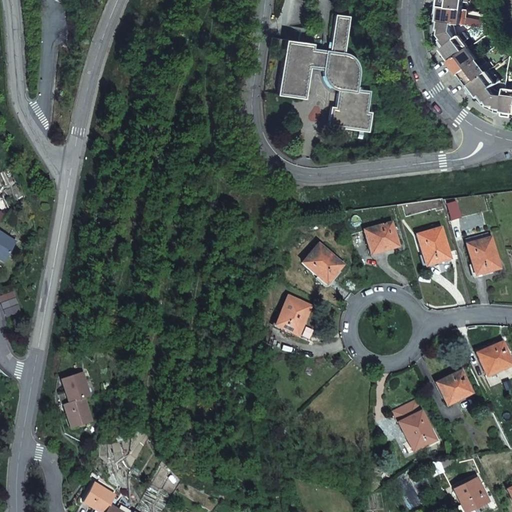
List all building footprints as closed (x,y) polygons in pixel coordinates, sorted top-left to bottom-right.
[(442,0),(440,0),(437,0),(436,7),(462,11),(463,3),(469,4),(469,0),(446,0),(446,1),(442,0)] [(462,11),(436,7),(435,16),(440,16),(444,17),(443,23),(454,25),(466,26),(467,19),(461,18),(462,11)] [(314,44),(285,40),(277,94),(306,98),(310,67),(324,69),(324,74),(327,81),(328,83),(331,87),(335,89),(338,89),(335,107),(331,107),(328,126),(369,132),(372,113),(368,112),(371,92),(358,90),(360,73),(360,68),(360,66),(359,63),(356,59),(353,56),(348,53),(345,53),(350,17),(335,15),(332,43),(334,43),(332,51),(313,48),(314,44)] [(454,25),(443,23),(441,37),(444,40),(441,42),(439,44),(444,50),(446,48),(458,39),(453,33),(454,25)] [(458,39),(446,48),(451,54),(447,57),(444,59),(444,60),(449,66),(469,50),(464,44),(469,39),(465,34),(458,39)] [(469,50),(449,66),(453,72),(457,69),(461,67),(465,72),(484,58),(479,52),(474,56),(469,50)] [(484,58),(465,72),(469,78),(465,80),(462,83),(467,89),(487,74),(483,67),(488,63),(484,58)] [(487,74),(467,89),(472,96),(475,93),(478,90),(483,96),(492,89),(502,82),(498,76),(493,80),(487,74)] [(492,89),(483,96),(487,102),(491,107),(496,108),(495,114),(503,115),(506,97),(497,96),(492,89)] [(503,115),(503,117),(511,118),(511,114),(511,110),(511,109),(511,91),(507,91),(506,97),(503,115)] [(363,231),(369,252),(383,248),(384,251),(390,249),(397,248),(390,224),(363,231)] [(440,229),(416,236),(425,267),(437,263),(449,260),(440,229)] [(0,259),(4,261),(15,242),(0,233),(0,259)] [(486,234),(465,240),(467,246),(466,246),(474,276),(486,273),(498,270),(489,239),(488,240),(486,234)] [(317,246),(301,265),(325,286),(333,276),(341,267),(317,246)] [(20,313),(13,292),(0,296),(0,298),(7,317),(20,313)] [(287,297),(274,326),(296,336),(303,322),(309,307),(287,297)] [(489,349),(476,354),(484,374),(497,369),(498,371),(511,366),(501,343),(489,349)] [(448,378),(435,384),(445,403),(457,397),(459,400),(471,393),(460,372),(448,378)] [(81,373),(62,380),(65,387),(62,388),(67,403),(83,398),(88,396),(81,373)] [(67,403),(65,404),(68,412),(65,413),(70,429),(91,422),(83,398),(67,403)] [(392,413),(412,452),(434,441),(415,402),(403,407),(392,413)] [(478,506),(483,503),(478,492),(480,491),(475,479),(453,491),(460,506),(450,511),(465,511),(472,508),(478,506)] [(115,497),(93,484),(84,500),(91,504),(89,507),(93,509),(97,511),(105,511),(109,506),(115,497)]
